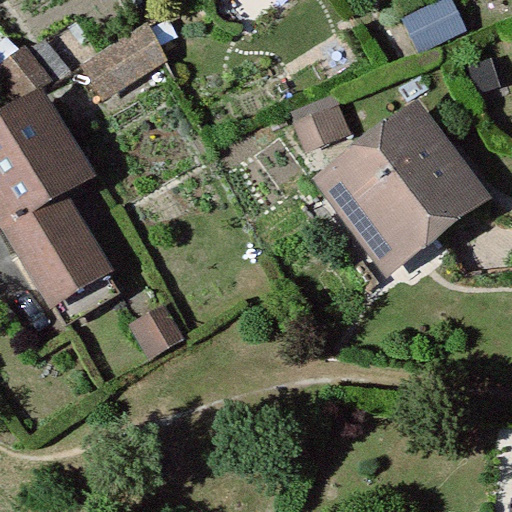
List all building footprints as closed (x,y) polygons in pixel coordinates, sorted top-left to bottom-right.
[(147,31),(87,69),(104,97),(162,60),(147,31)] [(26,103),(50,88),(23,56),(1,70),(26,103)] [(39,111),(0,133),(0,202),(13,224),(7,228),(32,269),(82,241),(56,199),(83,183),(39,111)] [(323,185),(373,251),(409,224),(426,247),(475,208),(437,159),(445,153),(415,113),(323,185)] [(13,224),(0,202),(0,232),(7,228),(13,224)] [(391,274),(426,247),(409,224),(373,251),(391,274)] [(32,269),(55,307),(103,277),(82,241),(32,269)] [(103,277),(55,307),(67,328),(116,299),(103,277)]
